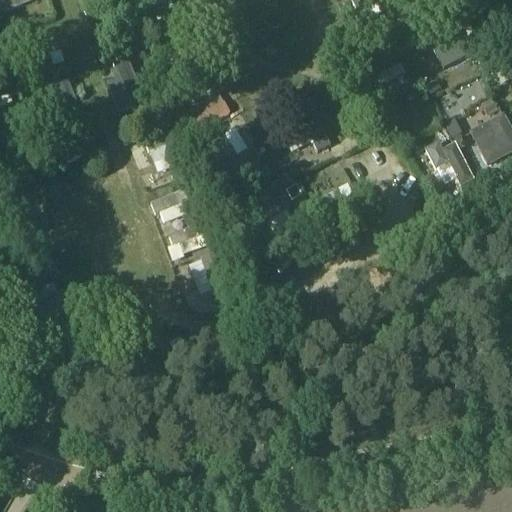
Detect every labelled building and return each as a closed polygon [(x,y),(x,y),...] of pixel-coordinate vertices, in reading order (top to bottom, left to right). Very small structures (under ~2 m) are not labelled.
[(0,0),(0,14),(39,0),(38,0),(0,0)] [(167,0),(153,0),(159,15),(171,11),(167,0)] [(0,16),(0,21),(4,33),(15,30),(10,14),(0,16)] [(72,110),(68,84),(51,86),(48,66),(60,65),(56,39),(28,43),(38,114),(72,110)] [(450,68),(458,54),(448,48),(440,62),(450,68)] [(383,86),(371,91),(377,103),(411,86),(400,63),(378,74),(383,86)] [(396,137),(428,122),(411,88),(380,103),(396,137)] [(198,130),(228,118),(219,95),(188,107),(198,130)] [(475,133),(469,135),(484,171),(511,159),(511,149),(491,98),(465,108),(475,133)] [(276,116),(297,163),(327,149),(305,102),(276,116)] [(152,165),(185,151),(176,130),(143,144),(152,165)] [(216,168),(232,193),(261,175),(233,130),(222,137),(234,157),(216,168)] [(468,182),(455,144),(438,150),(435,142),(420,148),(439,204),(460,196),(457,186),(468,182)] [(306,177),(315,198),(309,200),(319,223),(355,208),(337,164),(306,177)] [(191,256),(175,196),(152,202),(168,262),(191,256)] [(261,240),(290,227),(285,215),(256,228),(261,240)] [(197,290),(192,267),(180,269),(185,292),(197,290)] [(325,300),(273,324),(285,350),(299,343),(300,346),(314,339),(313,338),(337,326),(325,300)]
